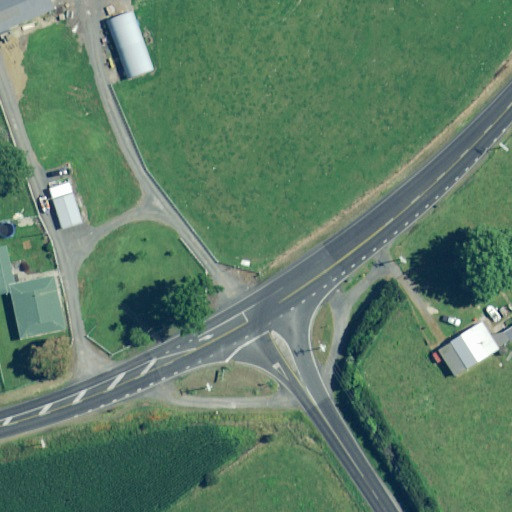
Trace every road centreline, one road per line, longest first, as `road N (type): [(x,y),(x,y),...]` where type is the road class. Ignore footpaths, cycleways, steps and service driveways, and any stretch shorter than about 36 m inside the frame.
road 1 (secondary): [(262,313),(344,257),(511,106)]
road 2 (secondary): [(0,426),(93,395),(262,313)]
road 3 (tertiary): [(262,313),(389,511)]
